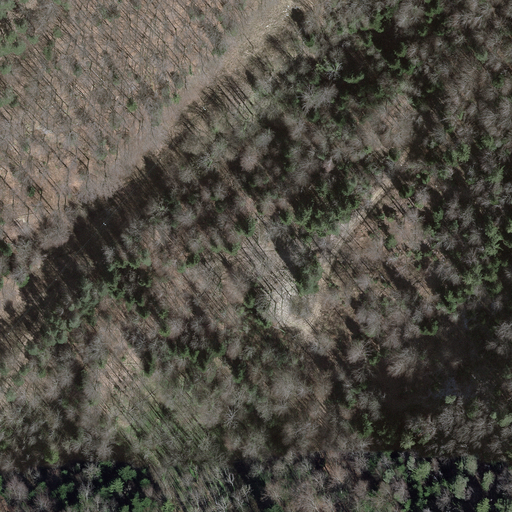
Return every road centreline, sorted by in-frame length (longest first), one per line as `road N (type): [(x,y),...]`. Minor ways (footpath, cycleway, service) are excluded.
road 1 (track): [(508,0),(341,243),(310,328),(155,265),(93,269),(47,308),(0,405)]
road 2 (track): [(186,511),(161,466),(128,439),(60,404),(8,393)]
road 3 (track): [(310,328),(321,446),(309,480),(280,511)]
